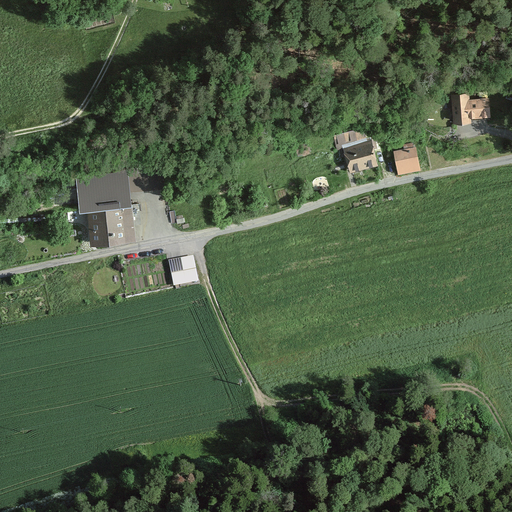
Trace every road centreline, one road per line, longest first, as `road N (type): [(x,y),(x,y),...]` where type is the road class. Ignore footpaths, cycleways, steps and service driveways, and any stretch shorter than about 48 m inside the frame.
road 1 (unclassified): [(511,158),(371,187),(244,225),(0,273)]
road 2 (track): [(194,236),(265,431),(295,472),(309,511)]
